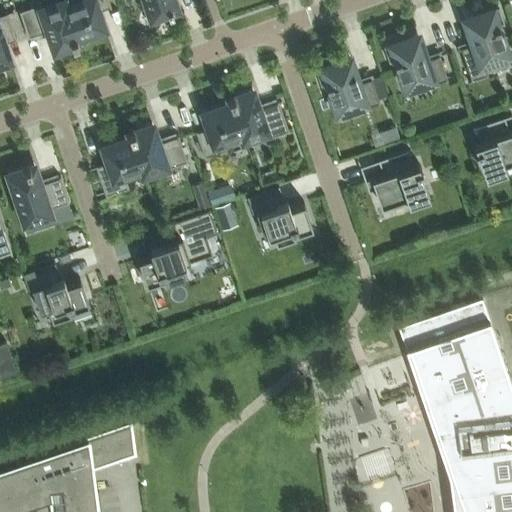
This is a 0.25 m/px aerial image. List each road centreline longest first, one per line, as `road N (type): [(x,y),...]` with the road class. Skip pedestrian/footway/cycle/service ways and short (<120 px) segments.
road 1 (residential): [(276,31),(358,265)]
road 2 (residential): [(276,31),(53,107)]
road 3 (residential): [(53,107),(111,281)]
